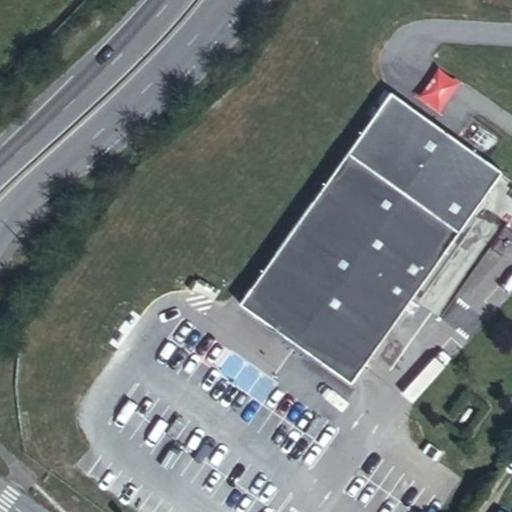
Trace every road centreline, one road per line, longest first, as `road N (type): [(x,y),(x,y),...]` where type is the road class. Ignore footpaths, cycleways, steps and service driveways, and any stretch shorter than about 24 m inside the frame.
road 1 (primary): [(175,0),(0,170)]
road 2 (primary): [(0,224),(148,88)]
road 3 (unclassified): [(148,88),(236,0)]
